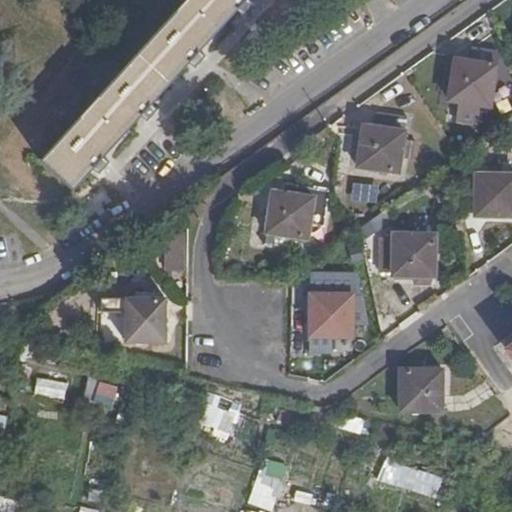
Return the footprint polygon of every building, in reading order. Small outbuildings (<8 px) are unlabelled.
[(245,0),(189,0),(43,162),(74,189),(245,0)] [(498,53),(475,50),(472,63),(455,61),(448,102),(490,109),(498,53)] [(406,118),(378,114),(376,128),(364,127),(358,169),(398,174),(406,118)] [(511,175),(464,175),(463,214),(473,214),(473,218),(511,218),(511,175)] [(349,182),(348,200),(375,201),(376,183),(349,182)] [(328,193),(278,185),(276,193),(273,193),(266,234),(273,235),(270,250),(302,254),(305,240),(308,240),(310,226),(323,228),(328,193)] [(188,236),(167,235),(167,275),(187,276),(188,236)] [(435,236),(395,235),(395,240),(383,239),(381,274),(393,275),(393,278),(397,278),(397,281),(416,282),(416,286),(429,286),(432,278),(435,278),(435,236)] [(310,273),(310,290),(354,289),(353,272),(310,273)] [(353,297),(312,296),(311,337),(351,339),(353,297)] [(116,298),(101,298),(100,313),(115,313),(125,313),(125,343),(166,343),(165,299),(116,298)] [(444,370),(402,369),(401,411),(406,411),(405,423),(439,429),(439,411),(443,411),(444,370)] [(86,377),(79,400),(106,409),(114,386),(86,377)] [(63,397),(64,381),(33,379),(32,395),(63,397)] [(216,407),(219,397),(205,392),(194,427),(226,436),(233,412),(216,407)] [(361,432),(361,418),(341,417),(340,431),(361,432)] [(272,511),(285,465),(259,458),(246,504),(272,511)] [(435,497),(440,474),(390,464),(385,487),(435,497)]
